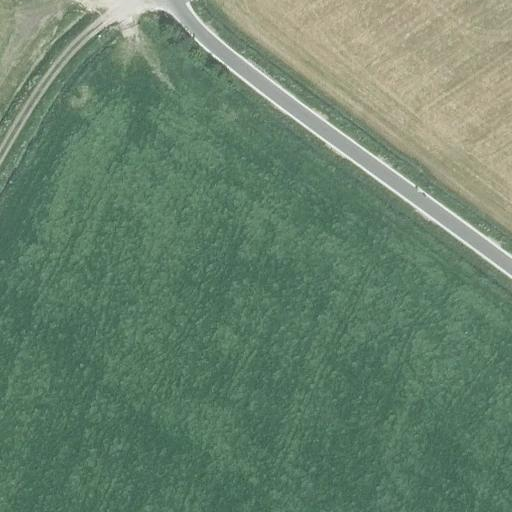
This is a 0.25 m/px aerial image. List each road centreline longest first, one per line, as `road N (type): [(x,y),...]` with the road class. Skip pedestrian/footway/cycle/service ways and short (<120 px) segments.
road 1 (unclassified): [(511,273),(215,48),(168,0)]
road 2 (track): [(142,0),(64,54),(0,161)]
